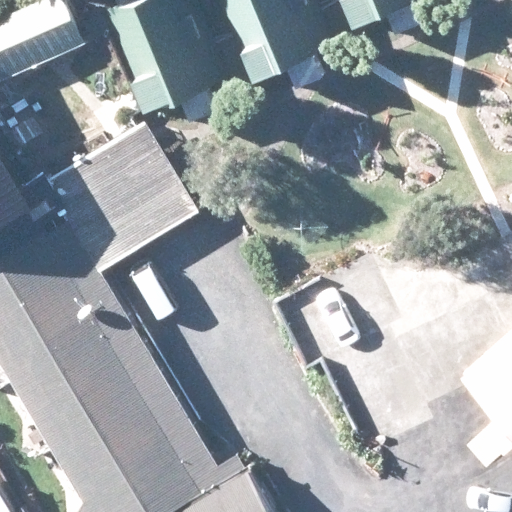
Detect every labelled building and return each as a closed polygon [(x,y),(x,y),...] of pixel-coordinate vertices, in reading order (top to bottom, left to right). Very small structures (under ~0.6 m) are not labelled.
[(0,73),(3,80),(90,37),(71,0),(36,0),(0,17),(0,73)] [(224,66),(195,0),(129,0),(110,8),(147,98),(224,66)] [(331,39),(314,0),(225,0),(256,71),(331,39)] [(387,0),(346,0),(353,15),(387,0)] [(279,511),(241,450),(221,463),(100,264),(200,205),(147,117),(30,187),(0,137),(0,349),(97,511),(279,511)] [(293,336),(307,364),(329,353),(315,325),(293,336)] [(501,413),(466,442),(487,467),(511,446),(511,325),(462,366),(501,413)]
